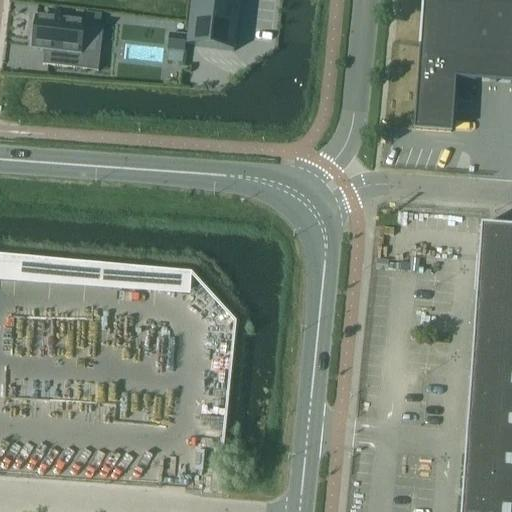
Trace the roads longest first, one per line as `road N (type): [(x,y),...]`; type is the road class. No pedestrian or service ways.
road 1 (tertiary): [(296,197),(237,177),(0,161)]
road 2 (tertiary): [(298,511),(324,248),(314,215)]
road 3 (unclassified): [(296,197),(351,127),(363,0)]
road 4 (unclassified): [(511,194),(373,184),(314,215)]
